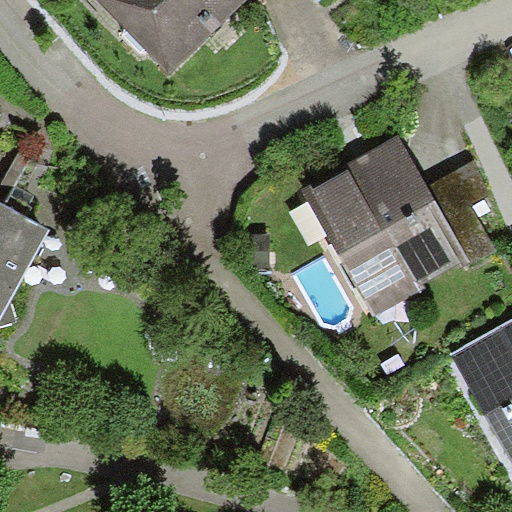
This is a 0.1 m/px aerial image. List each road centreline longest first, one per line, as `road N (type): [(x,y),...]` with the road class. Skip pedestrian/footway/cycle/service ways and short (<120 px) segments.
road 1 (residential): [(431,511),(216,268),(158,176)]
road 2 (residential): [(158,176),(511,14)]
road 3 (residential): [(0,12),(158,176)]
